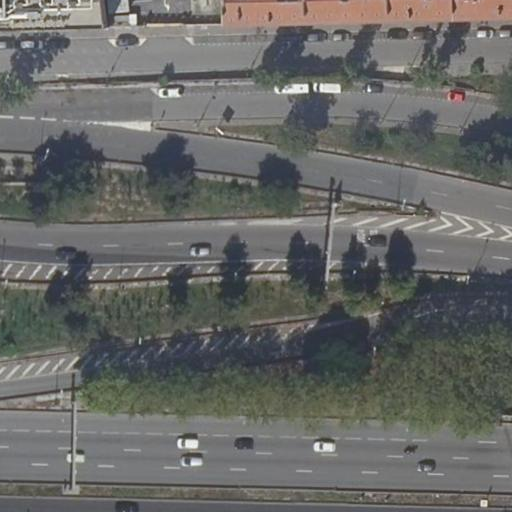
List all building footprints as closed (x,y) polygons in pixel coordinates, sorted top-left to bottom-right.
[(110,23),(109,18),(109,15),(107,0),(5,0),(7,31),(37,31),(110,29),(110,23)] [(128,0),(107,0),(109,15),(130,14),(128,0)] [(308,24),(307,0),(224,0),(225,26),(308,24)] [(390,0),(307,0),(308,24),(391,22),(390,0)] [(390,0),(391,22),(427,21),(458,21),(457,0),(390,0)] [(502,20),(511,19),(511,0),(457,0),(458,21),(502,20)] [(110,23),(110,29),(128,29),(128,18),(109,18),(110,23)]
